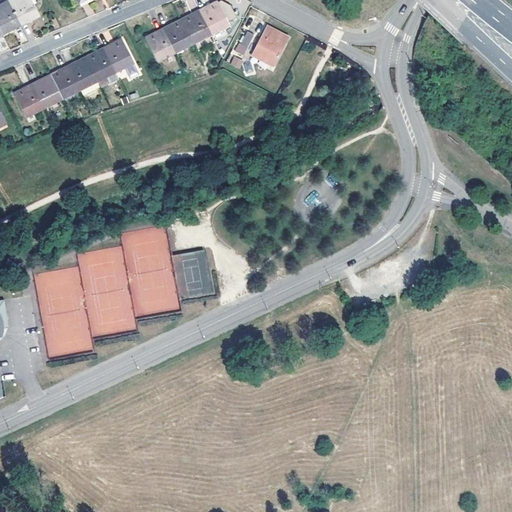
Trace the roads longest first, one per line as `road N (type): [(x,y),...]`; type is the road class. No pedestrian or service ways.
road 1 (tertiary): [(0,423),(345,261),(400,222),(416,185)]
road 2 (residential): [(0,68),(160,0)]
